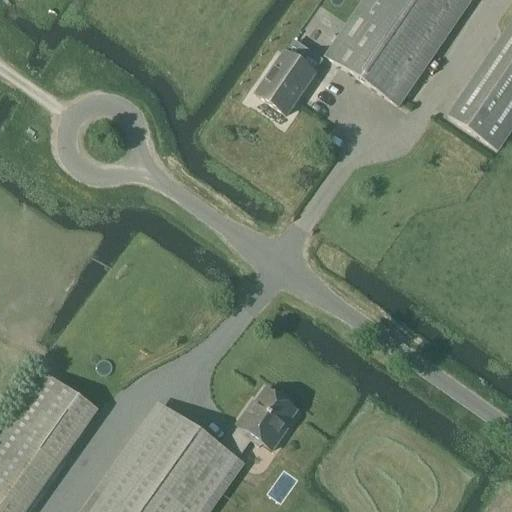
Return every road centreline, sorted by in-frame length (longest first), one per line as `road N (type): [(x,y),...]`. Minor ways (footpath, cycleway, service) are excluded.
road 1 (unclassified): [(511,433),(134,163)]
road 2 (unclassified): [(70,117),(63,142),(85,175),(112,178),(134,163)]
